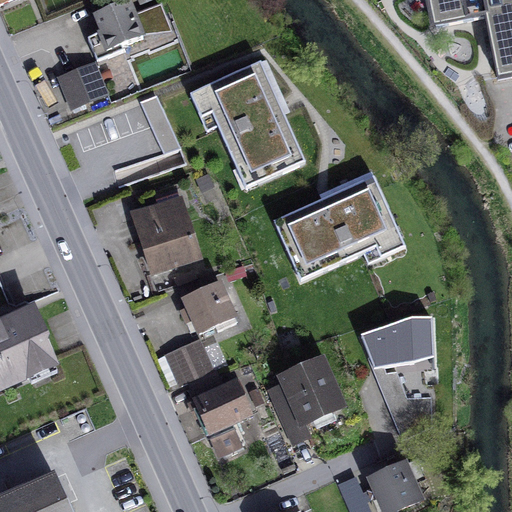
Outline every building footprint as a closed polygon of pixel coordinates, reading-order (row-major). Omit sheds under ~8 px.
[(511,0),(429,0),(436,31),(486,21),(498,81),(511,78),(511,0)] [(134,17),(130,5),(96,19),(102,35),(99,36),(88,41),(97,64),(124,53),(122,49),(143,40),(142,37),(134,17)] [(161,7),(134,17),(142,37),(172,33),(161,7)] [(93,21),(99,36),(102,35),(96,19),(93,21)] [(284,119),(290,116),(287,110),(283,101),(267,64),(261,67),(284,119)] [(258,188),(306,167),(286,122),(284,119),(261,67),(201,94),(218,131),(236,171),(247,166),(258,188)] [(89,102),(106,96),(94,68),(78,75),(89,102)] [(62,81),(73,109),(89,102),(78,75),(62,81)] [(207,136),(218,131),(201,94),(191,98),(207,136)] [(141,105),(146,118),(163,111),(158,101),(157,98),(141,105)] [(151,127),(164,158),(181,152),(163,111),(146,118),(151,127)] [(246,194),(258,188),(247,166),(236,171),(246,194)] [(320,199),(323,205),(374,182),(372,176),(325,197),(320,199)] [(213,186),(209,177),(197,182),(202,191),(213,186)] [(401,241),(374,182),(323,205),(274,226),(296,274),(319,264),(324,276),(364,258),(401,241)] [(179,195),(157,202),(159,210),(160,214),(182,207),(179,195)] [(160,214),(159,210),(134,218),(153,275),(200,260),(182,207),(160,214)] [(364,258),(369,269),(406,252),(401,241),(364,258)] [(301,286),(324,276),(319,264),(296,274),(301,286)] [(229,276),(231,282),(246,277),(244,271),(229,276)] [(194,272),(175,279),(177,286),(197,279),(194,272)] [(220,287),(215,277),(178,288),(185,302),(220,287)] [(216,329),(218,334),(237,325),(220,287),(185,302),(188,311),(193,322),(200,336),(216,329)] [(182,314),(187,325),(193,322),(188,311),(182,314)] [(45,344),(47,342),(34,314),(0,329),(0,404),(60,377),(53,362),(45,344)] [(412,323),(362,339),(370,360),(374,372),(385,371),(414,367),(435,360),(432,322),(412,323)] [(170,360),(182,388),(190,384),(212,374),(199,346),(184,353),(170,360)] [(404,437),(385,376),(387,376),(385,371),(374,372),(370,360),(368,361),(403,443),(404,437)] [(308,438),(303,426),(313,422),(332,413),(343,408),(322,363),(282,381),(284,385),(288,395),(274,401),(294,444),(301,441),(308,438)] [(220,382),(215,373),(212,374),(190,384),(194,393),(199,403),(196,404),(202,418),(210,436),(219,455),(220,457),(242,447),(232,426),(250,418),(241,397),(246,395),(240,381),(223,389),(220,382)] [(404,437),(403,443),(433,429),(431,400),(407,401),(397,375),(387,376),(385,376),(404,437)] [(274,401),(288,395),(284,385),(270,391),(274,401)] [(197,420),(202,418),(196,404),(191,407),(193,413),(197,420)] [(317,431),(336,422),(332,413),(313,422),(317,431)] [(378,499),(384,511),(398,511),(421,502),(414,486),(426,481),(417,462),(371,483),(375,491),(369,494),(373,501),(378,499)] [(69,511),(67,505),(55,478),(10,498),(0,502),(0,511),(69,511)] [(349,485),(341,488),(351,511),(368,511),(365,504),(372,502),(368,494),(362,496),(355,482),(349,485)] [(0,497),(0,502),(10,498),(8,494),(0,497)]
